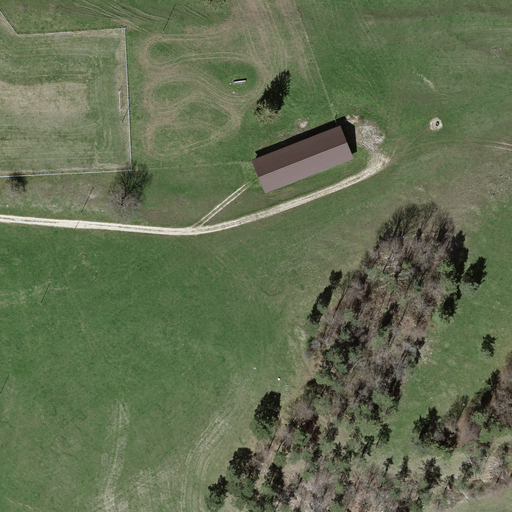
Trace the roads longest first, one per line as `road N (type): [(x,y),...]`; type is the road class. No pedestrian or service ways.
road 1 (track): [(0,220),(176,234),(243,224),(361,176),(378,152)]
road 2 (track): [(511,147),(460,142),(378,152)]
